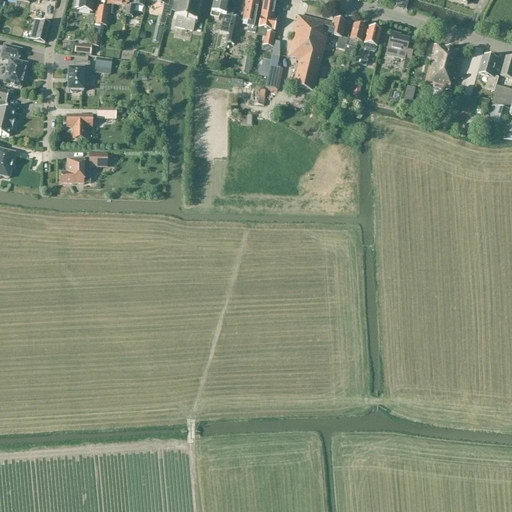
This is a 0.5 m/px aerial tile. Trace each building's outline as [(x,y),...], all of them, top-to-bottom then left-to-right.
[(92,14),(93,0),(76,0),(75,9),(78,9),(77,11),(92,14)] [(128,0),(106,0),(106,6),(126,8),(127,5),(128,5),(128,0)] [(145,0),(128,0),(128,5),(127,5),(126,8),(124,18),(133,19),(134,9),(134,8),(144,9),(145,0)] [(168,1),(168,0),(152,0),(152,3),(163,6),(162,15),(170,17),(173,3),(168,1)] [(173,3),(171,12),(175,13),(174,20),(174,29),(192,33),(195,24),(196,24),(201,0),(178,0),(177,3),(173,3)] [(227,12),(229,0),(213,0),(211,13),(210,19),(218,21),(220,15),(223,16),(221,26),(220,33),(228,35),(232,19),(233,14),(227,12)] [(255,24),(259,0),(246,0),(242,22),(249,23),(247,33),(255,35),(257,25),(255,24)] [(274,0),(263,0),(259,28),(275,31),(277,20),(273,20),(277,1),(274,0)] [(108,9),(105,9),(98,8),(96,26),(105,27),(108,9)] [(297,17),(287,58),(289,59),(298,62),(292,87),(314,93),(326,44),(328,45),(330,37),(328,36),(331,25),(297,17)] [(234,46),(239,21),(232,19),(228,35),(227,44),(234,46)] [(35,21),(32,33),(37,34),(35,42),(44,44),(49,25),(35,21)] [(328,36),(330,37),(338,39),(336,50),(343,52),(346,40),(343,39),(346,24),(345,24),(344,22),(340,21),(338,22),(332,21),(331,25),(328,36)] [(366,29),(360,28),(359,26),(356,25),(355,26),(353,26),(349,41),(347,40),(345,46),(342,57),(352,59),(354,49),(356,49),(357,43),(361,45),(366,29)] [(157,27),(153,43),(159,45),(163,29),(157,27)] [(364,45),(360,62),(367,64),(369,56),(370,53),(373,53),(375,52),(376,48),(377,48),(381,32),(379,32),(379,30),(373,29),(372,30),(368,29),(364,45)] [(273,49),(276,35),(265,33),(262,47),(273,49)] [(410,61),(413,48),(407,47),(408,41),(399,39),(399,37),(392,35),(388,51),(386,57),(405,62),(403,70),(409,71),(411,61),(410,61)] [(92,47),(99,48),(100,39),(93,38),(92,47)] [(452,93),(462,53),(455,51),(436,46),(434,46),(424,84),(426,85),(433,86),(433,89),(444,91),(452,93)] [(3,85),(21,90),(27,65),(17,63),(18,59),(19,59),(21,51),(4,47),(2,55),(11,57),(10,62),(9,61),(3,85)] [(90,57),(91,48),(76,47),(75,56),(90,57)] [(278,92),(283,70),(277,69),(279,58),(271,57),(271,61),(267,78),(265,89),(278,92)] [(494,78),(499,61),(485,57),(480,76),(489,78),(486,91),(495,93),(499,79),(494,78)] [(501,77),(511,81),(511,59),(507,58),(501,77)] [(96,59),(95,66),(111,68),(112,61),(96,59)] [(262,60),(259,77),(267,78),(271,61),(262,60)] [(71,94),(76,94),(77,93),(83,93),(83,85),(89,85),(89,64),(74,64),(74,70),(68,70),(67,92),(70,92),(71,94)] [(511,90),(497,86),(487,123),(505,128),(509,111),(510,111),(511,105),(511,90)] [(404,99),(402,105),(413,108),(415,102),(412,101),(415,90),(407,88),(404,99)] [(0,135),(8,138),(10,130),(12,131),(14,121),(13,121),(15,113),(3,110),(5,104),(6,104),(9,93),(0,90),(0,135)] [(264,107),(266,91),(251,90),(249,105),(254,106),(264,107)] [(487,112),(490,102),(478,99),(476,108),(487,112)] [(115,120),(115,110),(97,110),(97,120),(115,120)] [(91,129),(91,118),(67,117),(67,128),(73,128),(73,139),(84,140),(85,129),(91,129)] [(0,178),(8,180),(15,154),(0,150),(0,178)] [(106,165),(106,155),(90,155),(90,165),(106,165)] [(84,186),(84,161),(67,161),(67,174),(61,174),(61,185),(84,186)]
